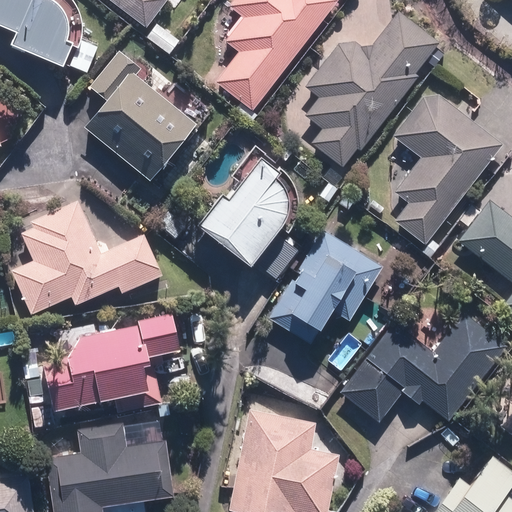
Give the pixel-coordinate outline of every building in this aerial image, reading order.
[(0,0),(0,26),(16,34),(11,45),(61,67),(70,46),(71,45),(71,43),(71,42),(71,40),(71,38),(71,37),(72,35),(71,34),(71,32),(71,31),(71,29),(71,28),(70,26),(70,25),(70,23),(69,22),(68,20),(68,19),(67,17),(66,16),(66,14),(65,13),(64,12),(63,11),(62,9),(61,8),(60,7),(59,6),(58,5),(57,4),(55,3),(54,2),(53,1),(51,0),(50,0),(0,0)] [(109,0),(146,27),(166,0),(109,0)] [(256,110),(336,0),(335,0),(232,0),(226,8),(240,17),(222,42),(237,53),(216,81),(256,110)] [(309,137),(343,166),(415,81),(406,73),(436,38),(403,10),(368,51),(347,34),(302,87),(316,99),(300,117),(315,130),(309,137)] [(178,42),(155,24),(146,36),(168,54),(178,42)] [(144,182),(192,125),(207,108),(175,80),(159,98),(129,72),(135,65),(118,51),(88,86),(105,100),(81,128),(144,182)] [(503,141),(435,95),(425,89),(391,139),(416,156),(392,192),(403,199),(391,216),(434,245),(503,141)] [(259,157),(257,158),(226,196),(222,192),(196,224),(247,266),(252,260),(275,278),(301,246),(280,229),(281,227),(281,224),(282,222),(282,220),(283,218),(283,215),(283,213),(283,211),(284,209),(284,206),(283,204),(283,202),(283,199),(283,197),(282,195),(282,193),(281,190),(281,188),(280,186),(279,184),(278,182),(277,180),(276,178),(275,176),(274,174),(273,172),(272,170),(270,168),(269,166),(267,164),(266,163),(264,161),(263,159),(261,158),(259,157)] [(511,320),(511,210),(491,194),(453,241),(509,285),(493,306),(511,320)] [(70,297),(72,301),(117,282),(121,292),(163,274),(146,233),(103,251),(80,196),(33,216),(37,225),(21,232),(33,261),(8,272),(26,316),(70,297)] [(380,263),(315,229),(270,316),(313,338),(326,313),(348,325),(380,263)] [(42,365),(53,411),(148,390),(142,361),(156,357),(155,354),(178,349),(169,309),(130,317),(131,326),(74,339),(77,351),(65,353),(67,360),(42,365)] [(431,352),(392,324),(337,402),(381,433),(404,401),(442,428),(503,341),(460,311),(431,352)] [(319,425),(249,408),(225,507),(247,511),(281,511),(286,511),(328,511),(342,455),(314,448),(319,425)] [(79,456),(52,458),(56,506),(63,505),(63,511),(101,511),(101,506),(171,500),(165,428),(129,431),(130,441),(111,443),(110,429),(77,432),(79,456)] [(511,511),(511,494),(511,467),(491,453),(469,485),(457,477),(431,511),(511,511)] [(0,511),(30,511),(28,477),(0,478),(0,511)]
